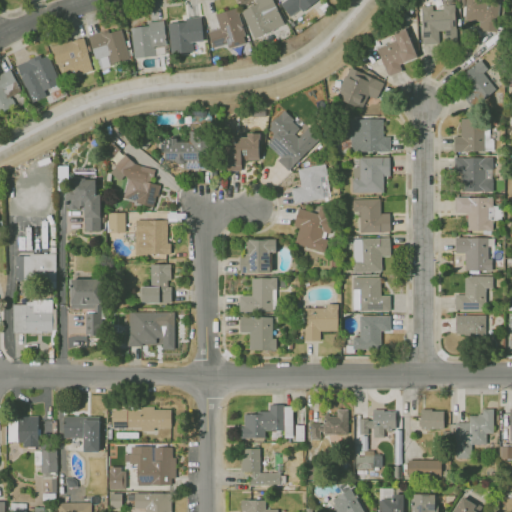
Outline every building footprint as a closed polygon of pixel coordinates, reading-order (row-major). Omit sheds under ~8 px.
[(256,39),(242,11),(259,3),(257,0),(274,0),(287,24),(283,26),(283,25),(274,30),(256,39)] [(295,18),(293,15),(292,17),(281,4),(286,0),(321,0),(322,1),(307,13),(304,10),(295,18)] [(498,0),(464,0),(464,19),(498,19),(498,0)] [(326,13),(322,8),(328,4),(332,9),(326,13)] [(454,4),(442,5),(442,9),(432,10),(432,5),(421,6),(422,44),(438,43),(438,30),(444,30),(444,45),(456,44),(454,4)] [(230,48),(228,43),(214,48),(209,32),(221,28),(217,14),(238,8),(247,35),(245,36),(247,43),(230,48)] [(173,54),(172,49),(170,23),(189,21),(189,18),(203,16),(205,41),(202,41),(202,48),(195,48),(194,42),(193,42),(193,43),(194,43),(195,52),(173,54)] [(294,28),(290,22),(295,19),(299,25),(294,28)] [(136,58),(132,28),(150,25),(150,22),(165,21),(168,45),(167,45),(169,55),(158,56),(158,55),(136,58)] [(393,33),(396,40),(377,48),(387,76),(402,71),(399,64),(417,57),(406,28),(393,33)] [(101,69),(100,66),(97,67),(94,57),(96,56),(94,49),(93,49),(89,35),(110,29),(111,32),(123,29),(129,50),(132,49),(134,57),(132,57),(132,59),(113,64),(113,65),(101,69)] [(76,76),(72,64),(69,65),(68,61),(58,64),(52,47),(73,40),(73,41),(85,38),(88,46),(91,46),(92,51),(89,52),(95,70),(76,76)] [(42,92),(39,85),(40,84),(39,83),(30,87),(26,77),(24,78),(18,65),(32,59),(33,62),(50,55),(62,83),(42,92)] [(472,105),(495,91),(483,71),(487,69),(481,61),(455,77),(472,105)] [(360,107),(366,95),(375,100),(384,82),(349,67),(336,96),(360,107)] [(0,113),(0,74),(12,68),(19,82),(17,83),(24,94),(15,99),(18,104),(0,113)] [(37,108),(34,102),(39,100),(42,105),(37,108)] [(289,168),(320,138),(307,125),(302,130),(284,111),(267,128),(274,134),(265,143),(289,168)] [(390,152),(390,136),(382,136),(382,117),(351,117),(351,152),(390,152)] [(454,151),(493,150),(492,139),(488,139),(487,118),(459,119),(460,135),(454,136),(454,151)] [(206,169),(205,131),(189,131),(189,139),(161,139),(162,150),(164,150),(164,161),(183,161),(184,169),(206,169)] [(260,133),(225,132),(224,170),(241,171),(241,159),(259,159),(260,133)] [(454,171),(462,172),(461,191),(492,192),(493,157),(454,156),(454,171)] [(383,192),(383,175),(389,175),(389,157),(352,157),(351,192),(383,192)] [(123,199),(154,206),(159,184),(151,183),(154,166),(117,159),(113,176),(127,178),(123,199)] [(329,197),(324,163),(297,168),(300,186),(291,188),(293,202),(329,197)] [(84,230),(100,231),(100,194),(95,194),(95,178),(67,178),(67,208),(84,209),(84,230)] [(455,213),(467,213),(467,230),(492,230),(492,219),(497,220),(498,207),(492,207),(492,197),(455,197),(455,213)] [(294,244),(324,251),(328,236),(327,235),(333,209),(319,205),(317,213),(297,208),(293,226),(298,227),(294,244)] [(125,232),(125,212),(107,212),(107,233),(125,232)] [(135,254),(170,255),(170,243),(167,243),(167,220),(135,219),(135,254)] [(381,271),(381,256),(390,256),(390,237),(352,238),(353,272),(381,271)] [(491,270),(491,257),(488,257),(488,245),(493,246),(493,237),(455,237),(455,252),(465,253),(465,270),(491,270)] [(275,239),(244,239),(245,254),(239,254),(239,273),(270,272),(270,252),(276,252),(275,239)] [(16,255),(16,281),(55,280),(55,254),(16,255)] [(170,264),(150,264),(150,286),(139,286),(138,302),(170,303),(171,286),(169,286),(170,264)] [(492,275),(463,276),(464,294),(455,294),(455,310),(485,309),(485,288),(492,288),(492,275)] [(239,312),(276,312),(276,277),(251,277),(252,295),(239,295),(239,312)] [(380,277),(352,277),(352,310),(390,310),(390,295),(380,295),(380,277)] [(70,308),(98,308),(97,278),(70,279),(70,308)] [(12,301),(13,332),(52,332),(51,301),(12,301)] [(337,330),(337,303),(326,303),(326,307),(303,307),(303,340),(320,340),(320,331),(337,330)] [(174,311),(127,312),(128,345),(161,344),(161,349),(175,349),(174,311)] [(85,312),(85,335),(95,335),(95,317),(99,317),(99,312),(85,312)] [(455,314),(455,334),(465,334),(465,338),(485,338),(486,315),(455,314)] [(389,315),(359,316),(360,337),(352,337),(353,349),(381,348),(380,331),(390,330),(389,315)] [(274,316),(240,316),(239,332),(249,332),(248,349),(273,350),(274,316)] [(264,438),(265,430),(284,431),(283,436),(292,437),(292,405),(269,405),(269,413),(242,412),(241,438),(264,438)] [(170,408),(111,408),(112,429),(171,428),(170,408)] [(471,458),(471,444),(486,444),(485,433),(493,433),(493,408),(481,408),(481,415),(469,415),(469,421),(454,421),(454,458),(471,458)] [(309,439),(319,439),(319,433),(347,434),(348,409),(336,409),(336,415),(323,415),(323,423),(309,423),(309,439)] [(443,428),(443,409),(420,410),(420,428),(443,428)] [(395,428),(395,410),(372,410),(372,418),(358,418),(359,434),(368,434),(368,428),(395,428)] [(83,451),(99,451),(99,416),(63,416),(63,437),(83,438),(83,451)] [(8,442),(22,442),(22,447),(38,447),(38,417),(7,418),(8,442)] [(511,445),(501,446),(501,458),(511,457),(511,445)] [(173,446),(129,446),(130,464),(137,463),(137,485),(174,485),(173,446)] [(250,485),(280,485),(280,472),(260,472),(260,448),(241,448),(241,471),(250,471),(250,485)] [(355,466),(380,467),(381,455),(373,455),(373,448),(359,448),(359,452),(356,452),(355,466)] [(57,472),(56,449),(34,450),(34,464),(41,464),(41,473),(57,472)] [(406,474),(440,475),(441,460),(407,459),(406,474)] [(109,488),(126,488),(125,467),(108,468),(109,488)] [(364,511),(347,482),(340,486),(343,492),(332,498),(337,507),(334,509),(335,511),(364,511)] [(403,511),(403,494),(392,493),(392,488),(379,487),(378,511),(403,511)] [(170,511),(170,493),(134,493),(134,508),(144,508),(144,511),(170,511)] [(410,511),(437,511),(438,509),(434,509),(434,493),(410,494),(410,511)] [(477,511),(480,507),(460,496),(451,511),(477,511)] [(265,499),(241,500),(241,510),(244,510),(243,511),(277,511),(277,509),(265,509),(265,499)] [(90,511),(91,503),(58,502),(57,511),(90,511)]
